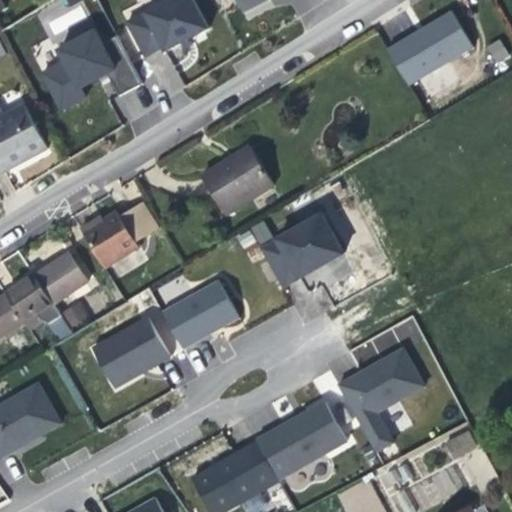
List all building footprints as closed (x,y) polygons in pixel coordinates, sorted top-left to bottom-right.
[(215,39),(194,0),(187,0),(129,32),(148,64),(166,54),(171,63),(194,50),(215,39)] [(294,0),(235,0),(250,23),(290,3),(294,0)] [(55,34),(88,18),(82,6),(49,22),(55,34)] [(414,34),(389,49),(410,84),(472,48),(452,11),(414,34)] [(485,46),(496,63),(509,55),(498,38),(485,46)] [(65,75),(46,86),(67,125),(93,111),(89,104),(104,96),(115,90),(125,107),(148,95),(123,48),(108,56),(103,45),(61,67),(65,75)] [(54,152),(31,109),(7,121),(2,112),(0,111),(0,180),(12,174),(54,152)] [(229,161),(203,178),(227,216),(275,184),(252,148),(251,147),(229,161)] [(121,217),(117,212),(109,216),(104,220),(84,233),(104,267),(160,232),(142,204),(121,217)] [(81,229),(84,233),(104,220),(102,216),(81,229)] [(334,220),(279,251),(301,288),(327,273),(355,257),(334,220)] [(250,228),(257,244),(271,237),(264,221),(250,228)] [(90,282),(72,254),(48,270),(31,281),(68,338),(76,333),(56,303),(90,282)] [(68,338),(31,281),(17,289),(0,300),(0,302),(15,327),(16,329),(42,313),(61,343),(68,338)] [(219,282),(164,312),(186,349),(206,338),(240,318),(219,282)] [(0,334),(15,327),(0,302),(0,334)] [(149,318),(94,348),(116,388),(147,371),(171,357),(149,318)] [(373,367),(339,385),(376,453),(394,443),(379,414),(425,388),(403,350),(373,367)] [(38,385),(0,406),(0,453),(2,457),(44,433),(61,424),(38,385)] [(299,418),(262,439),(284,477),(346,441),(326,402),(299,418)] [(226,511),(275,484),(253,446),(194,480),(213,511),(226,511)] [(385,511),(369,479),(339,494),(347,511),(385,511)] [(135,510),(130,511),(162,511),(155,499),(135,510)]
